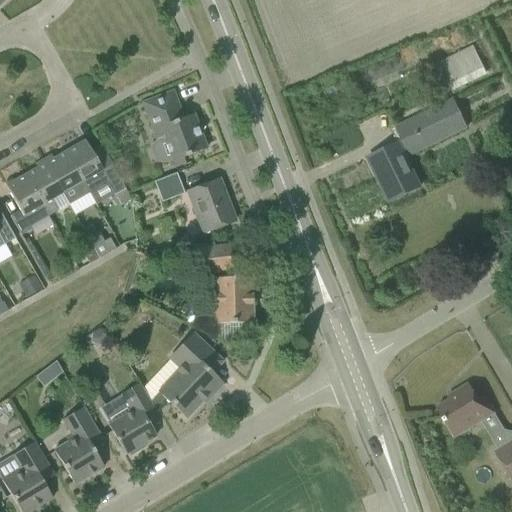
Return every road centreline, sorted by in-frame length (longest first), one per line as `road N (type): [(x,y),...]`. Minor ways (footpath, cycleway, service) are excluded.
road 1 (tertiary): [(352,372),(210,0)]
road 2 (unclassified): [(114,511),(352,372)]
road 3 (unclassified): [(352,372),(511,271)]
road 4 (residential): [(0,152),(70,115),(45,51),(23,32)]
road 5 (tertiary): [(405,511),(352,372)]
